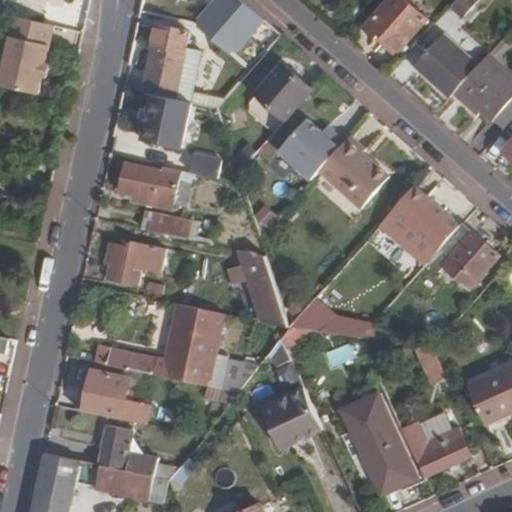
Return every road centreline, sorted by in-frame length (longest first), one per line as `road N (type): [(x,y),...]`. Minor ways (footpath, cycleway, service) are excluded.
road 1 (residential): [(10,511),(114,0)]
road 2 (residential): [(511,209),(269,0)]
